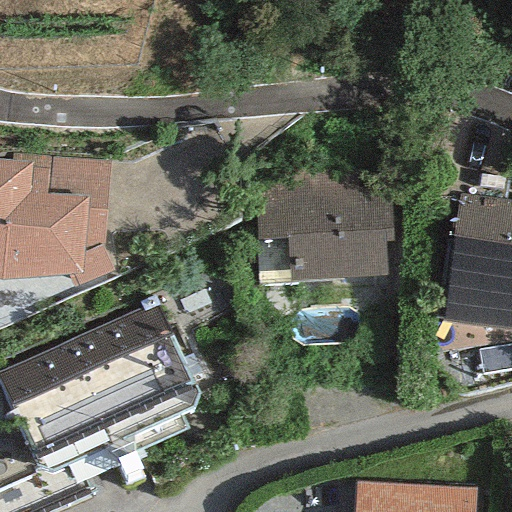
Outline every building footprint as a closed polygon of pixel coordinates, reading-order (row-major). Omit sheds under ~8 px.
[(11,163),(0,162),(0,280),(1,280),(65,274),(72,289),(111,271),(100,248),(110,161),(11,153),(11,163)] [(390,169),(253,174),(256,283),(385,279),(384,241),(392,241),(390,169)] [(511,201),(459,194),(441,321),(511,330),(511,201)] [(152,301),(0,370),(0,387),(39,473),(52,475),(190,411),(197,398),(152,301)] [(474,511),(475,487),(353,481),(351,511),(474,511)]
